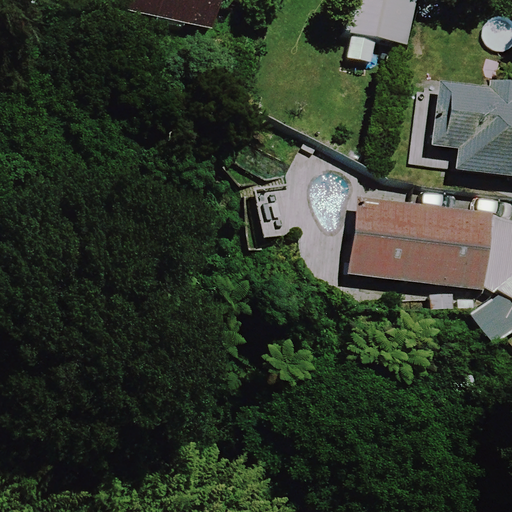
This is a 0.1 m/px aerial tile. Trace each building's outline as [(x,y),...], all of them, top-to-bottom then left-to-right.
[(80,0),(28,0),(23,23),(71,35),(80,0)] [(219,0),(126,0),(123,21),(212,39),(219,0)] [(408,0),(350,0),(341,40),(395,54),(408,0)] [(511,100),(433,89),(424,154),(453,158),(450,178),(511,186),(511,100)] [(292,244),(285,192),(247,197),(254,249),(292,244)] [(511,224),(472,220),(350,205),(341,281),(505,301),(511,317),(511,224)]
